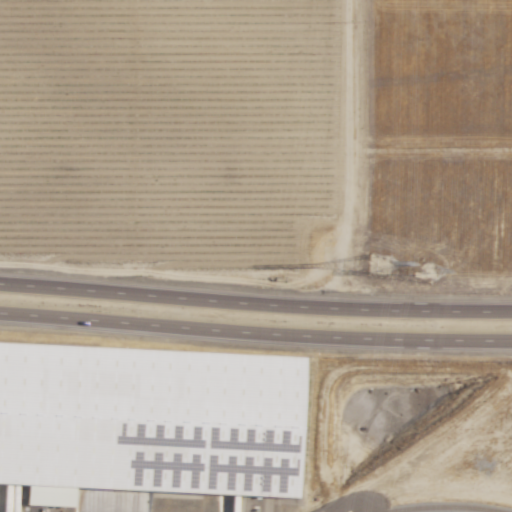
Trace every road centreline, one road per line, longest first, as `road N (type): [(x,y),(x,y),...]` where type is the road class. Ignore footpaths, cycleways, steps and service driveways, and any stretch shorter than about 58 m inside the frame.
road 1 (primary): [(0,312),(255,334),(511,341)]
road 2 (primary): [(511,311),(275,306),(0,284)]
